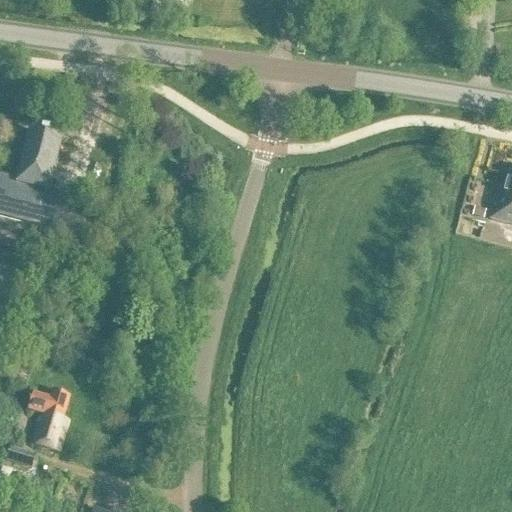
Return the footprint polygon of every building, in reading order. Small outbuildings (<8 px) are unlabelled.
[(47,199),(60,148),(28,140),(15,191),(47,199)] [(511,172),(507,171),(500,198),(497,197),(489,224),(511,230),(511,172)] [(474,210),(472,219),(484,222),(486,213),(474,210)] [(62,425),(69,402),(51,397),(49,404),(32,399),(28,414),(40,418),(32,448),(57,456),(65,426),(62,425)] [(11,452),(7,464),(31,471),(34,459),(11,452)]
